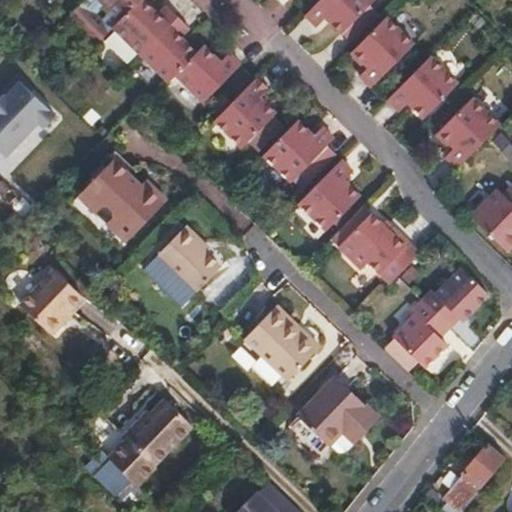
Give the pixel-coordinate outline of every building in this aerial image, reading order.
[(137,0),(81,0),(66,15),(95,43),(112,26),(137,0)] [(139,52),(176,16),(166,6),(157,15),(153,19),(148,15),(152,10),(142,0),(137,0),(112,26),(114,28),(136,50),(139,52)] [(373,0),(318,0),(313,6),(303,15),(315,27),(323,19),(327,14),(332,18),(327,23),(339,35),(361,13),(373,0)] [(153,19),(157,15),(152,10),(148,15),(153,19)] [(359,41),(374,27),(361,13),(339,35),(352,47),(359,41)] [(327,23),(332,18),(327,14),(323,19),(327,23)] [(414,44),(386,15),(374,27),(359,41),(352,47),(347,53),(359,65),(360,63),(365,68),(359,74),(353,79),(365,92),(414,44)] [(173,72),(194,51),(183,40),(179,44),(175,40),(179,36),(188,28),(176,16),(139,52),(166,79),(173,72)] [(136,50),(114,28),(104,38),(126,60),(136,50)] [(202,101),(240,63),(228,51),(220,59),(216,63),(211,59),(216,54),(203,42),(194,51),(173,72),(202,101)] [(359,65),(347,53),(342,58),(359,74),(365,68),(360,63),(359,65)] [(216,63),(220,59),(216,54),(211,59),(216,63)] [(423,118),(458,82),(430,55),(386,98),(398,110),(406,101),(410,97),(416,102),(411,107),(423,118)] [(238,147),(271,113),(261,104),(255,99),(259,95),(264,88),(253,76),(210,119),(238,147)] [(0,152),(6,158),(38,123),(43,128),(55,116),(19,82),(5,97),(3,95),(0,98),(0,152)] [(264,99),(259,95),(255,99),(261,104),(264,99)] [(416,102),(410,97),(406,101),(411,107),(416,102)] [(459,168),(504,124),(478,97),(443,131),(454,144),(457,139),(462,144),(453,151),(448,157),(459,168)] [(287,182),(330,138),(318,126),(310,134),(307,139),(300,134),(305,129),(294,119),(259,155),(287,182)] [(307,139),(310,134),(305,129),(300,134),(307,139)] [(454,144),(443,131),(438,136),(453,151),(462,144),(457,139),(454,144)] [(115,158),(80,195),(126,239),(166,197),(153,184),(148,190),(115,158)] [(322,231),(357,195),(346,184),(342,187),(338,183),(341,180),(350,170),(338,158),(294,204),(322,231)] [(472,216),(508,252),(511,248),(511,187),(506,193),(501,187),(472,216)] [(16,196),(10,202),(24,215),(29,210),(16,196)] [(337,246),(369,213),(362,206),(330,239),(337,246)] [(387,282),(418,252),(395,229),(389,235),(380,223),(375,218),(369,213),(337,246),(359,268),(365,261),(387,282)] [(395,229),(384,219),(380,223),(389,235),(395,229)] [(188,226),(161,254),(200,292),(223,268),(203,249),(207,245),(188,226)] [(83,295),(54,267),(20,303),(52,333),(64,321),(61,318),(83,295)] [(467,321),(491,295),(465,268),(440,293),(437,290),(424,303),(450,328),(451,329),(462,317),(467,321)] [(443,336),(450,328),(424,303),(418,312),(421,314),(397,338),(400,339),(389,351),(412,372),(422,361),(426,364),(436,352),(440,357),(452,344),(443,336)] [(302,330),(277,305),(274,308),(300,333),(302,330)] [(64,321),(74,310),(71,307),(61,318),(64,321)] [(274,308),(245,337),(290,380),(321,347),(302,330),(300,333),(274,308)] [(430,368),(440,357),(436,352),(426,364),(430,368)] [(341,379),(302,419),(330,448),(344,433),(355,422),(367,434),(381,420),(341,379)] [(155,463),(193,423),(165,397),(144,420),(141,417),(124,435),(127,438),(110,457),(137,484),(156,464),(155,463)] [(144,420),(152,411),(150,408),(141,417),(144,420)] [(356,445),(367,434),(355,422),(344,433),(356,445)] [(467,507),(507,458),(488,442),(447,491),(467,507)] [(281,511),(279,509),(291,497),(268,476),(233,511),(281,511)] [(166,511),(139,486),(125,500),(128,503),(125,506),(131,511),(166,511)] [(462,511),(467,507),(447,491),(442,497),(458,511),(462,511)]
